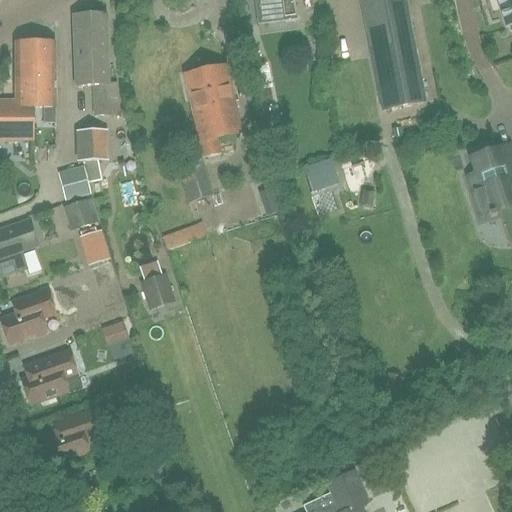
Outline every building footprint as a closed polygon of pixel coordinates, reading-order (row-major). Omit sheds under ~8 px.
[(253,0),(257,24),(296,19),(293,0),(253,0)] [(362,0),(384,109),(424,102),(403,0),(362,0)] [(511,0),(494,0),(504,29),(508,28),(509,33),(511,32),(511,0)] [(108,85),(105,16),(71,17),(74,87),(92,87),(93,116),(118,115),(114,84),(108,85)] [(54,107),(54,44),(14,44),(14,101),(0,101),(0,141),(32,142),(32,107),(54,107)] [(240,134),(225,67),(183,76),(201,158),(220,154),(217,139),(240,134)] [(472,81),(451,89),(455,99),(475,91),(472,81)] [(108,162),(107,131),(75,132),(77,163),(108,162)] [(511,155),(510,156),(508,149),(498,152),(496,151),(491,153),(489,150),(481,153),(480,156),(471,159),(481,188),(471,191),(473,198),(476,198),(482,216),(504,209),(509,224),(511,222),(511,155)] [(213,196),(201,159),(176,166),(188,204),(213,196)] [(323,194),(346,185),(336,160),(313,169),(323,194)] [(283,211),(276,189),(259,194),(265,216),(283,211)] [(85,202),(64,209),(73,231),(94,224),(85,202)] [(28,223),(0,232),(0,279),(26,270),(28,276),(39,272),(32,252),(21,256),(20,253),(37,247),(28,223)] [(169,251),(190,243),(185,229),(164,237),(169,251)] [(166,274),(161,276),(157,263),(139,268),(143,282),(139,283),(148,312),(175,303),(166,274)] [(92,270),(96,281),(113,275),(109,264),(92,270)] [(54,316),(46,291),(10,303),(14,315),(0,319),(0,323),(8,346),(45,333),(41,320),(54,316)] [(101,330),(106,348),(128,341),(122,323),(101,330)] [(67,351),(43,359),(22,367),(26,378),(20,380),(29,407),(67,394),(80,389),(75,377),(67,351)] [(391,406),(400,385),(403,379),(386,372),(378,392),(375,399),(391,406)] [(88,454),(87,451),(110,443),(107,434),(115,431),(107,409),(100,412),(98,408),(52,424),(56,435),(41,440),(50,467),(88,454)] [(361,511),(359,507),(367,503),(353,472),(326,485),(330,494),(302,506),(304,511),(361,511)]
